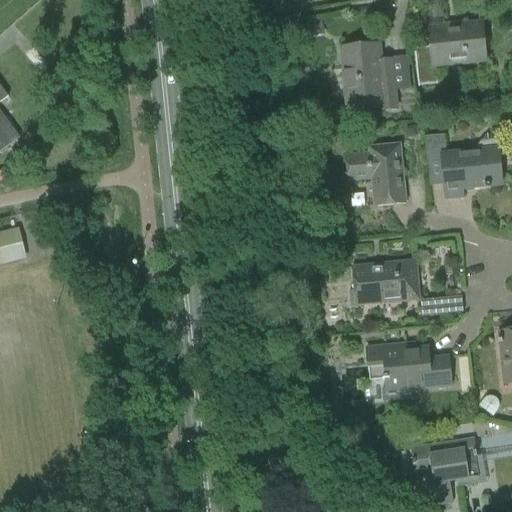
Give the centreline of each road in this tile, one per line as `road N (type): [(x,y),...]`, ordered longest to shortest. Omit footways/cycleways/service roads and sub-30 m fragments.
road 1 (tertiary): [(208,511),(153,0)]
road 2 (residential): [(273,511),(282,477),(371,511)]
